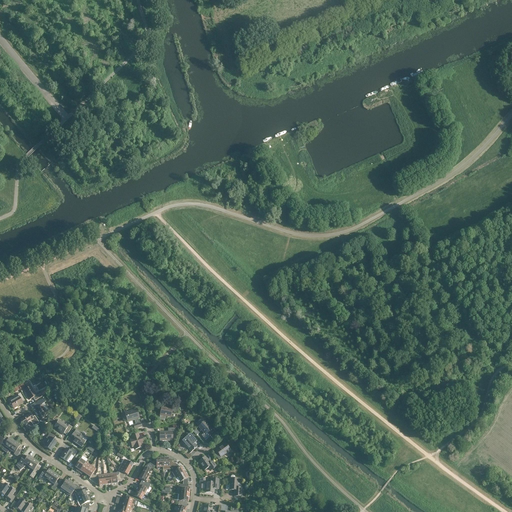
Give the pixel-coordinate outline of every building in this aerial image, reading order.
[(27,395),(30,400),(33,398),(35,401),(43,396),(40,392),(35,394),(31,387),(24,391),(26,395),(27,395)] [(23,403),(22,402),(25,401),(20,393),(17,395),(19,397),(10,402),(14,409),(23,403)] [(35,404),(38,408),(36,410),(42,419),(48,415),(48,414),(50,413),(51,411),(50,410),(48,409),(44,403),(46,401),(44,399),(35,404)] [(161,408),(160,415),(160,418),(160,419),(164,420),(165,419),(166,416),(171,417),(172,412),(178,413),(179,408),(171,407),(171,410),(161,408)] [(136,410),(125,413),(126,418),(127,417),(129,422),(134,420),(136,425),(133,426),(134,429),(142,427),(141,423),(139,424),(137,415),(138,414),(136,410)] [(21,420),(25,426),(31,422),(33,425),(38,421),(35,416),(32,418),(30,414),(21,420)] [(67,435),(72,427),(69,425),(68,427),(62,424),(63,423),(59,420),(54,427),(61,431),(60,433),(63,435),(64,434),(67,435)] [(201,435),(206,440),(210,436),(208,433),(212,430),(212,429),(211,430),(204,422),(205,421),(204,421),(198,427),(199,427),(201,430),(200,431),(201,430),(204,433),(201,435)] [(172,432),(174,432),(174,429),(168,429),(168,432),(167,432),(167,433),(165,433),(165,432),(160,432),(160,441),(172,441),(172,432)] [(75,437),(76,438),(73,442),(79,446),(79,445),(82,447),(87,441),(84,439),(85,437),(78,433),(78,432),(76,430),(72,436),(74,438),(75,437)] [(44,447),(51,451),(54,447),(53,447),(57,442),(54,440),(56,437),(50,433),(46,438),(49,440),(44,447)] [(190,434),(187,436),(185,439),(187,442),(185,445),(191,452),(190,453),(190,454),(194,450),(197,447),(192,442),(195,440),(190,434)] [(138,435),(132,437),(133,440),(130,441),(132,447),(135,446),(136,450),(142,448),(141,444),(144,443),(142,437),(139,438),(138,435)] [(5,439),(4,440),(0,446),(4,448),(5,449),(3,451),(7,454),(9,450),(14,443),(9,440),(9,441),(5,439)] [(221,457),(230,450),(224,442),(225,443),(221,446),(222,447),(220,448),(216,451),(217,452),(214,454),(218,460),(221,458),(221,457)] [(20,447),(14,443),(9,450),(14,454),(14,455),(17,457),(21,452),(18,449),(20,447)] [(77,452),(72,448),(70,451),(66,449),(60,457),(68,463),(69,463),(67,461),(71,455),(74,457),(77,452)] [(25,465),(28,467),(33,460),(28,457),(27,458),(24,456),(18,465),(17,465),(14,469),(18,473),(23,469),(23,468),(25,465)] [(204,470),(209,467),(211,471),(216,467),(212,462),(209,464),(205,457),(197,463),(199,462),(205,470),(204,470)] [(168,459),(168,458),(162,458),(162,467),(163,470),(170,470),(170,467),(172,469),(175,464),(172,463),(173,461),(168,459)] [(76,471),(79,473),(86,463),(81,459),(75,467),(78,468),(76,471)] [(39,464),(33,460),(28,467),(33,471),(29,477),(33,479),(40,468),(37,466),(39,464)] [(124,460),(121,465),(130,470),(133,465),(124,460)] [(91,466),(86,463),(79,473),(82,475),(83,472),(86,474),(91,466)] [(130,470),(121,465),(118,471),(120,472),(119,474),(124,477),(126,475),(127,476),(130,470)] [(96,469),(91,466),(86,474),(91,477),(89,480),(91,481),(95,476),(92,475),(96,469)] [(174,472),(177,477),(185,473),(182,467),(174,472)] [(144,468),(141,473),(149,477),(152,472),(144,468)] [(44,470),(42,474),(39,479),(42,481),(43,479),(45,481),(46,480),(49,482),(54,474),(49,470),(48,472),(44,470)] [(149,477),(141,473),(139,479),(142,481),(141,483),(149,488),(151,485),(147,483),(149,477)] [(188,478),(185,473),(177,477),(180,482),(182,481),(183,482),(183,485),(188,485),(188,482),(189,482),(187,479),(188,478)] [(60,478),(54,474),(49,482),(54,485),(52,489),(55,491),(59,485),(56,483),(60,478)] [(116,474),(110,475),(111,485),(117,484),(117,482),(122,482),(124,477),(119,474),(118,476),(116,476),(116,474)] [(105,486),(104,475),(98,476),(98,479),(97,478),(95,476),(91,481),(94,483),(96,485),(99,484),(99,486),(104,486),(105,486)] [(230,477),(230,479),(229,479),(228,484),(230,484),(230,490),(235,491),(234,496),(240,497),(241,488),(237,488),(238,480),(235,479),(235,477),(234,476),(233,476),(231,476),(230,477)] [(212,479),(211,483),(206,482),(206,493),(214,493),(214,489),(218,489),(218,487),(219,480),(212,479)] [(60,489),(65,493),(71,484),(72,483),(69,481),(68,482),(66,481),(60,489)] [(149,488),(141,483),(136,491),(144,495),(147,490),(148,490),(149,488)] [(0,492),(4,496),(10,488),(5,484),(2,488),(0,487),(0,492)] [(76,488),(71,484),(65,493),(70,496),(74,491),(76,493),(80,488),(77,486),(76,488)] [(15,491),(10,488),(4,496),(10,499),(8,501),(11,503),(15,498),(12,496),(15,491)] [(82,489),(80,488),(76,493),(77,493),(77,494),(75,495),(78,501),(87,496),(85,491),(83,491),(82,489)] [(141,501),(144,495),(136,491),(135,494),(129,491),(128,494),(141,501)] [(189,496),(178,495),(177,501),(179,501),(179,503),(182,503),(183,501),(187,502),(188,502),(189,496)] [(90,502),(87,496),(78,501),(80,506),(82,505),(83,507),(89,507),(88,503),(90,502)] [(15,508),(21,511),(26,503),(21,500),(18,504),(15,502),(11,508),(14,510),(15,508)] [(133,506),(116,501),(115,504),(122,506),(123,505),(124,505),(123,508),(132,510),(133,506)] [(32,511),(34,509),(26,503),(21,511),(32,511)]
